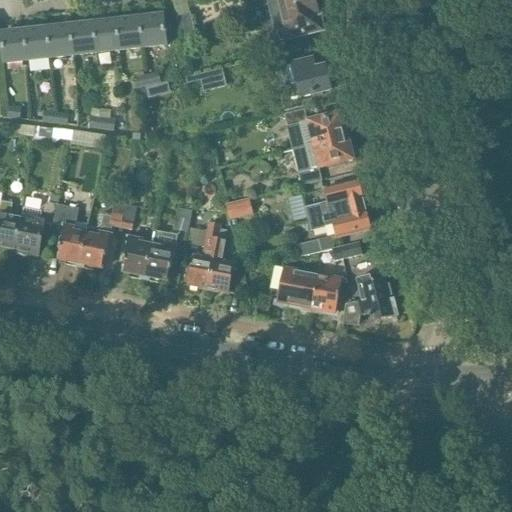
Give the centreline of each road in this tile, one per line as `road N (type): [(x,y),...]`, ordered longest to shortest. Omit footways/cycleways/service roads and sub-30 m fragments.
road 1 (secondary): [(482,379),(340,377),(0,311)]
road 2 (residential): [(482,379),(450,324),(371,0)]
